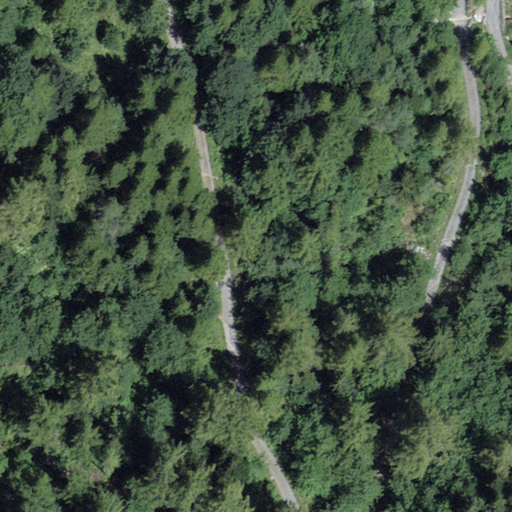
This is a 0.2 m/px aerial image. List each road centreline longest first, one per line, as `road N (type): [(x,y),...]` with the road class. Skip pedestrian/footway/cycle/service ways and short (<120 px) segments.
road 1 (track): [(162,0),(193,95),(245,412),(293,511)]
road 2 (track): [(375,511),(389,419),(472,167),(474,89),(453,0)]
